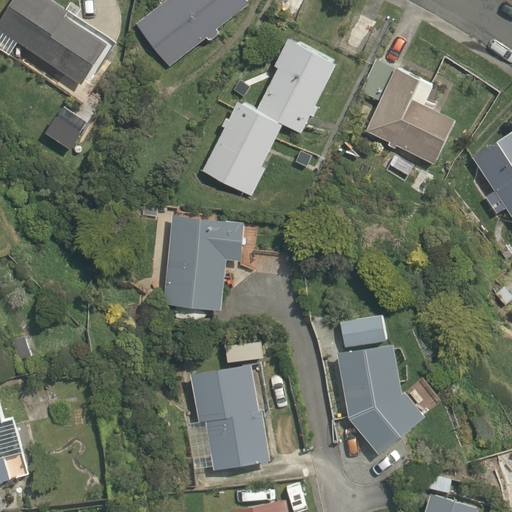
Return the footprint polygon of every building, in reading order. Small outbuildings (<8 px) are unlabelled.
[(17,0),(0,27),(85,83),(112,42),(70,14),(74,9),(60,0),(17,0)] [(168,0),(140,21),(173,64),(255,1),(254,0),(168,0)] [(293,21),(303,0),(281,0),(275,12),(293,21)] [(362,55),(377,20),(357,11),(342,46),(362,55)] [(260,109),(287,122),(305,132),(341,63),(292,37),(279,62),(284,65),(260,109)] [(371,128),(438,162),(459,118),(415,96),(425,78),(381,56),(365,90),(385,100),(371,128)] [(265,164),(287,122),(260,109),(243,100),(206,168),(255,194),(269,166),(265,164)] [(510,206),(511,209),(511,134),(477,157),(499,189),(489,196),(500,213),(510,206)] [(173,323),(215,328),(217,308),(224,309),(230,257),(244,259),(248,221),(177,213),(168,302),(175,303),(173,323)] [(115,275),(139,265),(132,250),(109,260),(115,275)] [(496,299),(507,288),(498,279),(487,290),(496,299)] [(142,301),(158,295),(155,285),(139,292),(142,301)] [(383,312),(341,319),(345,346),(387,339),(383,312)] [(34,355),(27,333),(11,339),(18,361),(34,355)] [(174,339),(177,357),(199,354),(196,336),(174,339)] [(353,416),(382,451),(429,412),(408,389),(399,341),(342,352),(353,416)] [(163,467),(165,486),(198,485),(198,466),(217,463),(217,468),(275,460),(267,408),(263,409),(256,364),(196,373),(204,420),(192,422),(197,456),(184,456),(184,466),(163,467)] [(14,418),(7,393),(0,394),(0,511),(10,510),(5,484),(9,482),(8,480),(22,476),(16,454),(35,448),(26,415),(14,418)] [(455,478),(431,472),(427,486),(451,493),(455,478)] [(481,511),(483,508),(434,493),(428,511),(481,511)] [(230,511),(292,511),(290,498),(230,511)]
